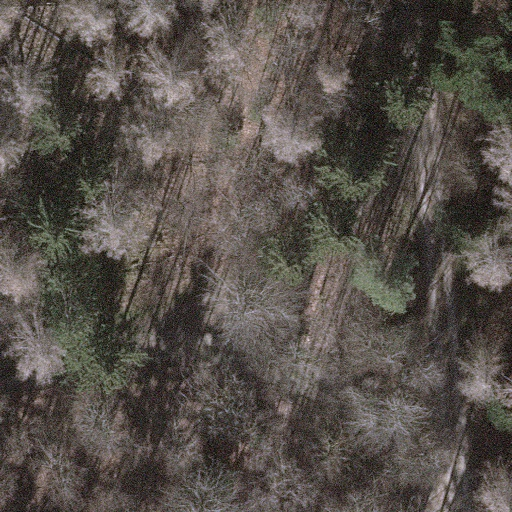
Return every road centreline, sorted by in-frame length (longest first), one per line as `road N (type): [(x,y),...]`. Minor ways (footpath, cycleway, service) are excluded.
road 1 (track): [(445,443),(321,367),(192,334),(0,378)]
road 2 (track): [(445,443),(404,0)]
road 3 (track): [(192,334),(303,260),(419,162)]
